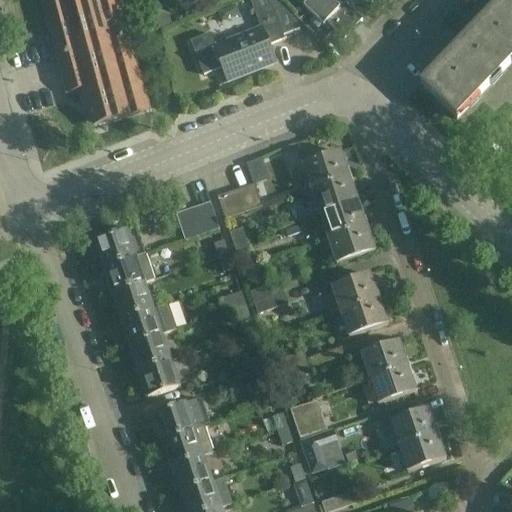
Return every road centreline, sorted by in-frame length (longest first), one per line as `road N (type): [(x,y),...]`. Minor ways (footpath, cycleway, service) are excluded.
road 1 (residential): [(495,473),(461,432),(367,158),(392,122)]
road 2 (tertiary): [(359,99),(340,93),(27,212)]
road 3 (residential): [(131,511),(27,212)]
road 4 (tertiary): [(511,237),(392,122)]
road 5 (residential): [(438,0),(374,66),(359,99)]
